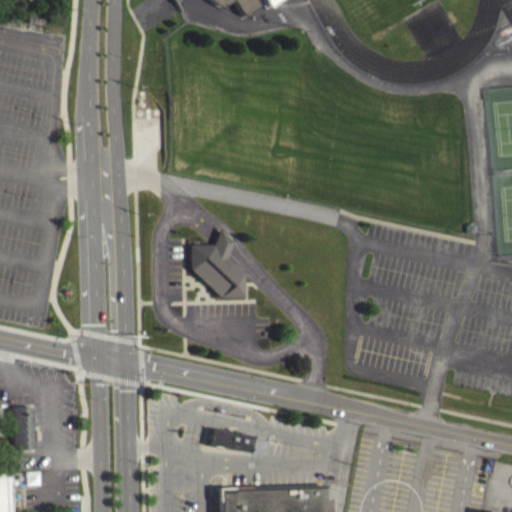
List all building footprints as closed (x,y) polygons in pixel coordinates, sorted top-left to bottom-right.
[(211,0),(214,2),(220,5),(228,0),(233,0),(241,13),(261,2),(259,0),(211,0)] [(185,242),(186,267),(215,295),(239,296),(240,272),(223,255),(230,240),(214,227),(208,242),(185,242)] [(9,448),(29,447),(28,404),(8,405),(9,448)] [(209,426),(205,444),(246,452),(250,434),(209,426)] [(8,511),(7,478),(0,477),(0,511),(8,511)] [(329,511),(329,497),(322,497),(321,483),(214,487),(214,511),(329,511)]
